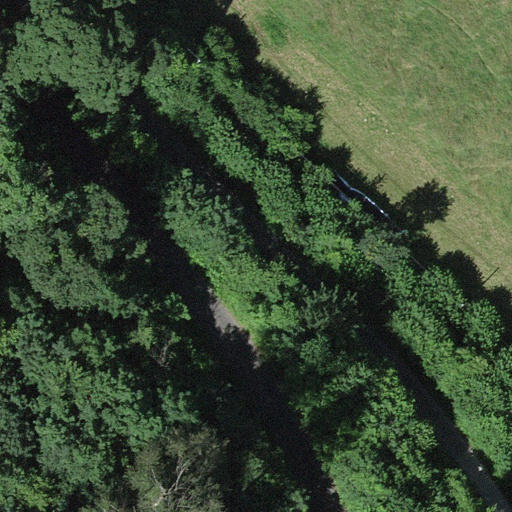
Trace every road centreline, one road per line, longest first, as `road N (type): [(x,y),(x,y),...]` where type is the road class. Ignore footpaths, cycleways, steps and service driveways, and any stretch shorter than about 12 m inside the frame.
road 1 (track): [(511,503),(402,368),(29,0)]
road 2 (track): [(324,511),(252,367),(0,66)]
